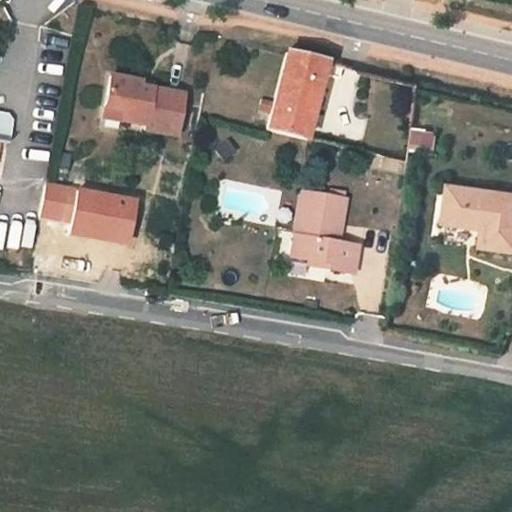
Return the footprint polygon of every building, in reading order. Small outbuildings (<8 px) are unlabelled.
[(323,62),(287,53),(267,130),(305,139),(323,62)] [(121,122),(144,126),(143,130),(176,136),(183,96),(154,90),(138,87),(139,82),(106,76),(105,81),(100,107),(123,111),(121,122)] [(155,85),(139,82),(138,87),(154,90),(155,85)] [(98,117),(121,122),(123,111),(100,107),(98,117)] [(511,194),(451,186),(447,224),(483,229),(481,248),(511,251),(511,194)] [(344,201),(302,193),(290,258),(310,261),(327,265),(327,270),(353,275),(357,247),(331,242),(333,225),(341,226),(344,201)] [(310,261),(308,267),(327,270),(327,265),(310,261)]
